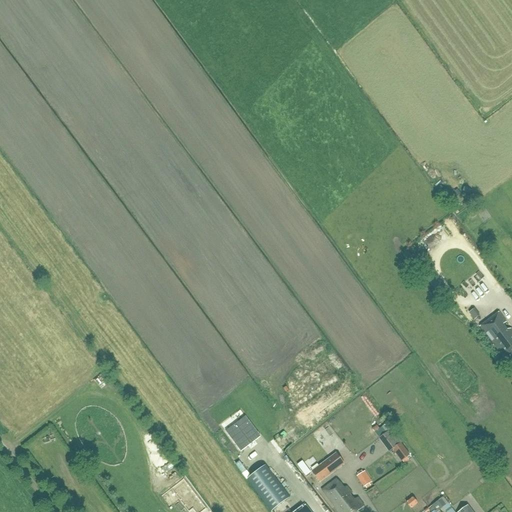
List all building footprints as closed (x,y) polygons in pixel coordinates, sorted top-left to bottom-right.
[(506,323),(499,313),(479,328),(485,335),(486,334),(492,343),(497,339),(505,351),(501,354),(511,368),(511,332),(510,330),(505,331),(501,326),(506,323)] [(384,438),(377,442),(378,444),(366,451),(372,461),(391,449),(384,438)] [(400,443),(392,449),(401,462),(410,456),(400,443)] [(319,482),(344,464),(336,454),(312,472),(319,482)] [(271,511),(290,498),(266,465),(246,480),(270,511),(271,511)] [(356,478),(363,490),(372,485),(364,473),(356,478)] [(343,489),(337,481),(322,491),(338,511),(356,511),(361,509),(364,507),(358,499),(357,498),(354,500),(349,496),(351,493),(346,487),(343,489)]
